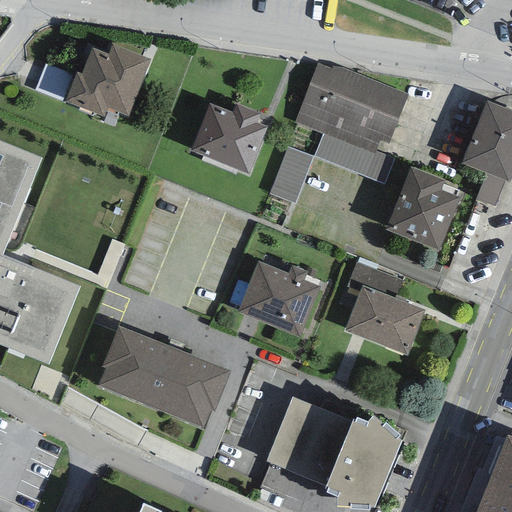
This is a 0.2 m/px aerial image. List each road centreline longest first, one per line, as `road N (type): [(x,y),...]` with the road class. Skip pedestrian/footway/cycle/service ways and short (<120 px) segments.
road 1 (residential): [(511,73),(39,1)]
road 2 (residential): [(0,396),(233,511)]
road 3 (residential): [(426,511),(511,296)]
